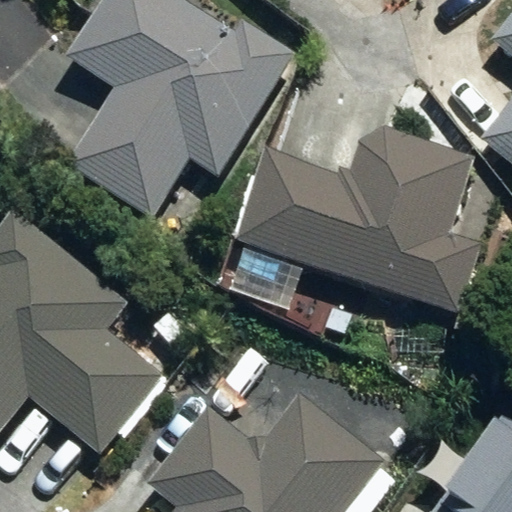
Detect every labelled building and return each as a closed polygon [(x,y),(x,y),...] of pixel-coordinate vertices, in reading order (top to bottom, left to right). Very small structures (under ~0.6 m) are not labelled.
[(71,181),(157,235),(194,173),(225,191),(298,67),(247,36),(239,48),(161,0),(116,0),(71,75),(118,102),(71,181)] [(511,119),(485,153),(511,175),(511,33),(496,54),(511,67),(511,119)] [(243,261),(467,330),(489,261),(458,252),(482,174),(392,145),(363,157),(353,189),(344,186),(341,192),(272,170),(243,261)] [(0,452),(34,412),(103,468),(166,390),(111,345),(130,321),(18,230),(0,251),(0,452)] [(361,511),(389,477),(304,410),(263,464),(211,423),(152,499),(167,511),(361,511)] [(511,511),(511,445),(506,441),(452,511),(511,511)]
